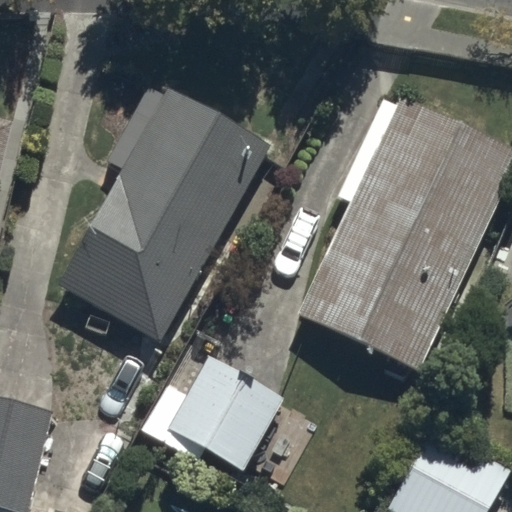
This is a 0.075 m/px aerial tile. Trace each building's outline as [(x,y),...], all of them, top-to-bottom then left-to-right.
[(52,285),(155,343),(268,142),(165,84),(52,285)] [(297,323),(420,376),(511,164),(511,148),(395,98),(297,323)] [(0,156),(9,118),(0,115),(0,156)] [(154,447),(225,489),(282,394),(210,352),(154,447)] [(0,511),(26,511),(50,411),(0,400),(0,511)] [(433,427),(384,507),(393,511),(484,511),(509,469),(433,427)] [(85,511),(99,479),(101,474),(73,463),(59,497),(51,494),(43,511),(85,511)]
